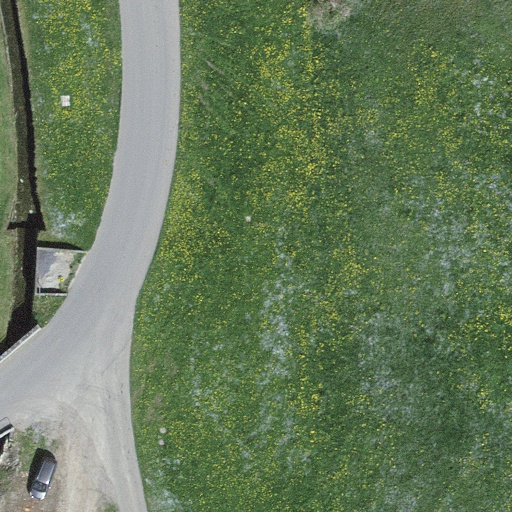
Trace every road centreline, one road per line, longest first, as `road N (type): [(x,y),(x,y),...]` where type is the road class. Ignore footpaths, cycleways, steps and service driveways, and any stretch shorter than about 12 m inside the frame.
road 1 (unclassified): [(149,0),(151,118),(122,250),(70,340),(0,395)]
road 2 (track): [(93,312),(129,511)]
